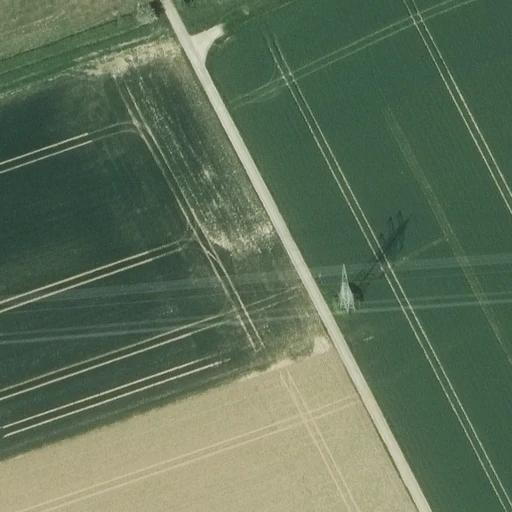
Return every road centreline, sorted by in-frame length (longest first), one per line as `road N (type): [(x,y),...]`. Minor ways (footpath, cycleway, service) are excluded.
road 1 (track): [(160,0),(423,511)]
road 2 (track): [(173,24),(0,86)]
